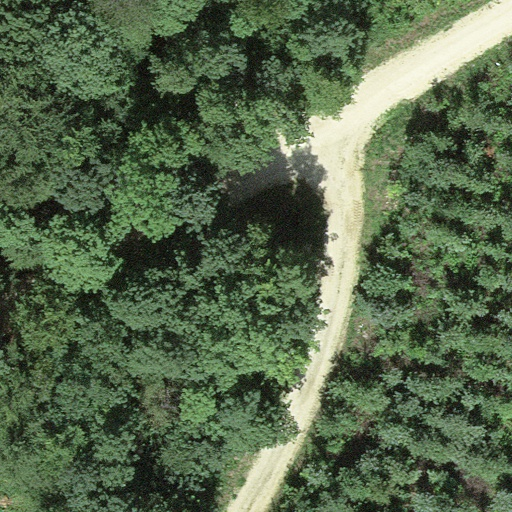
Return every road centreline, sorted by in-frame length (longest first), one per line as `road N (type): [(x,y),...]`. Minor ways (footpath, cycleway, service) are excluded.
road 1 (track): [(0,303),(56,289),(257,199),(334,122),(511,14)]
road 2 (track): [(334,122),(323,275),(206,511)]
